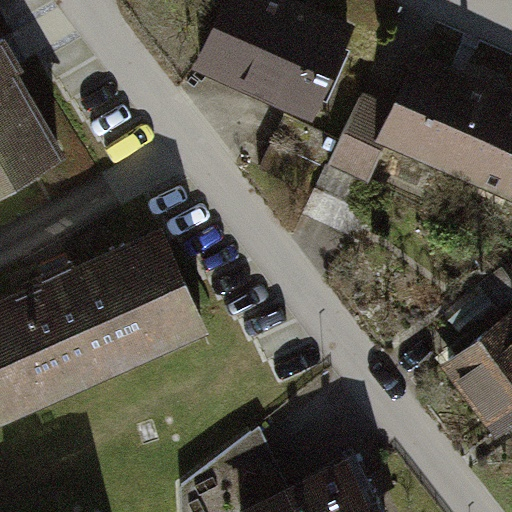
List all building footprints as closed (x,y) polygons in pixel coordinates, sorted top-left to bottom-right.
[(344,26),(279,0),(233,0),(206,68),(310,110),(344,26)] [(0,49),(0,182),(58,150),(0,49)] [(511,93),(422,60),(390,147),(511,192),(511,93)] [(398,107),(366,94),(337,169),(369,181),(398,107)] [(165,230),(0,297),(0,397),(4,407),(204,325),(165,230)] [(511,306),(447,349),(496,424),(511,413),(511,306)] [(260,427),(201,459),(224,504),(280,470),(260,427)] [(367,511),(339,451),(224,504),(227,511),(367,511)]
